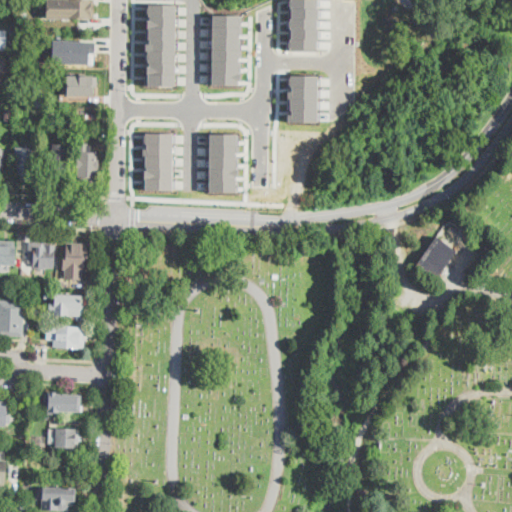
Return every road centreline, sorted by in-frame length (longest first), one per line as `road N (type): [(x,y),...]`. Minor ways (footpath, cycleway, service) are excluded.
road 1 (tertiary): [(98,511),(115,216)]
road 2 (tertiary): [(115,216),(301,224),(390,209)]
road 3 (residential): [(115,216),(118,0)]
road 4 (residential): [(263,12),(260,178)]
road 5 (tertiary): [(390,209),(461,176),(511,111)]
road 6 (residential): [(117,108),(261,110)]
road 7 (residential): [(344,1),(341,123)]
